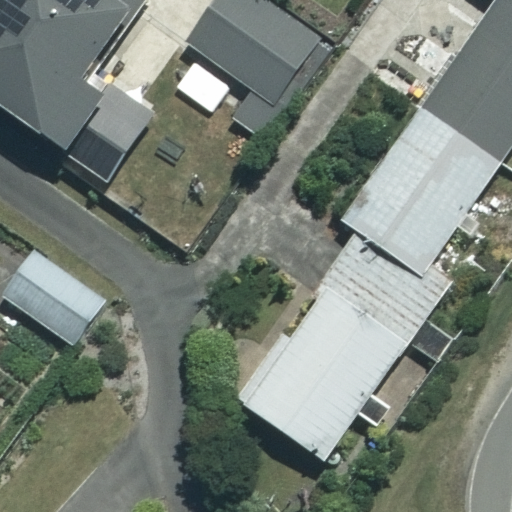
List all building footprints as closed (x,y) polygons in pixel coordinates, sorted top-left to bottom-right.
[(133,0),(0,0),(0,119),(100,189),(161,103),(94,56),(133,0)] [(314,43),(250,0),(216,0),(184,48),(271,107),(314,43)] [(354,236),(417,281),(511,146),(511,0),(494,0),(497,1),(339,225),(354,236)] [(417,281),(354,236),(234,406),(319,466),(439,296),(417,281)] [(102,307),(31,259),(1,302),(72,351),(102,307)]
